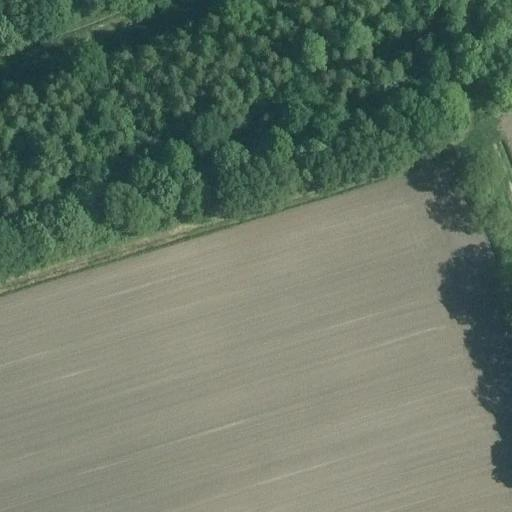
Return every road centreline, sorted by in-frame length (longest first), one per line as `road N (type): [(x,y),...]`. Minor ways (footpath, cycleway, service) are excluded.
road 1 (track): [(0,282),(511,119)]
road 2 (track): [(0,92),(237,0)]
road 3 (track): [(511,219),(422,0)]
road 4 (track): [(0,61),(161,0)]
